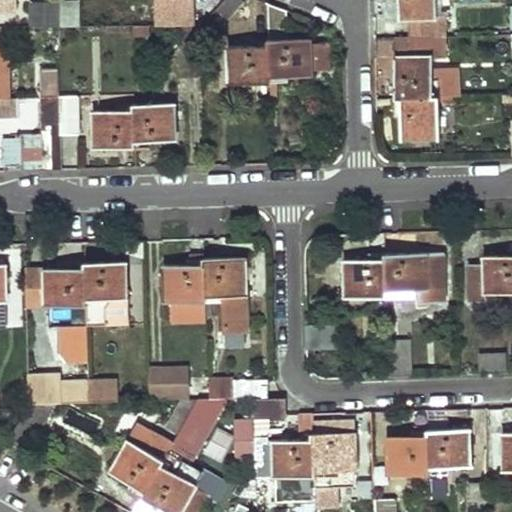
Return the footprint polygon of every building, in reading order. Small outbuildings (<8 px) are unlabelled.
[(78,0),(31,0),(31,23),(78,22),(78,0)] [(242,2),(240,0),(223,0),(215,8),(226,18),(242,2)] [(435,0),(398,0),(398,19),(406,19),(406,34),(444,33),(443,17),(436,17),(435,0)] [(286,10),(271,4),(271,40),(271,83),(288,83),(288,78),(310,78),(309,67),(331,67),(331,40),(287,40),(286,10)] [(147,30),(147,22),(131,22),(132,38),(144,38),(147,30)] [(202,22),(178,22),(178,74),(203,74),(202,22)] [(444,33),(406,34),(406,58),(393,58),(394,95),(437,94),(437,80),(431,80),(432,57),(444,58),(444,33)] [(271,83),(271,40),(253,40),(253,48),(230,48),(231,83),(271,83)] [(40,92),(57,91),(57,64),(39,65),(40,92)] [(43,129),(21,129),(22,167),(62,166),(62,132),(61,93),(42,94),(43,129)] [(61,93),(62,132),(79,132),(80,94),(61,93)] [(437,94),(394,95),(394,115),(401,115),(401,138),(438,137),(437,94)] [(117,112),(94,113),(94,151),(133,150),(132,106),(117,106),(117,112)] [(174,106),(132,106),(133,150),(153,149),(153,144),(175,144),(174,106)] [(485,295),(511,294),(511,250),(506,251),(506,257),(484,257),(484,267),(467,268),(468,305),(485,305),(485,295)] [(384,255),(385,299),(404,298),(403,292),(419,292),(420,304),(442,303),(441,253),(384,255)] [(345,300),(385,299),(384,255),(366,255),(366,260),(344,261),(345,300)] [(224,302),(226,334),(250,333),(246,257),(206,260),(209,303),(224,302)] [(209,303),(206,260),(187,260),(187,265),(165,266),(164,304),(209,303)] [(127,262),(86,263),(87,305),(88,325),(107,324),(106,307),(113,299),(127,299),(127,262)] [(87,305),(86,263),(70,263),(70,268),(26,269),(26,306),(87,305)] [(60,321),(58,360),(85,361),(87,323),(60,321)] [(338,327),(306,328),(306,350),(339,350),(338,327)] [(385,342),(386,374),(408,374),(407,341),(385,342)] [(500,352),(473,353),(474,369),(500,368),(500,352)] [(149,400),(191,400),(191,368),(149,369),(149,400)] [(27,377),(28,402),(55,402),(88,401),(88,383),(61,383),(61,376),(27,377)] [(254,398),(265,397),(264,381),(211,382),(212,398),(254,398)] [(254,415),(283,415),(282,396),(265,397),(254,398),(254,415)] [(172,445),(169,451),(178,456),(205,406),(196,401),(192,409),(179,432),(172,445)] [(4,444),(22,454),(55,402),(28,402),(4,444)] [(169,428),(179,432),(192,409),(182,404),(169,428)] [(358,425),(358,412),(314,412),(315,425),(358,425)] [(467,431),(427,432),(428,476),(446,476),(446,470),(467,470),(467,431)] [(428,476),(427,432),(410,433),(410,439),(389,439),(389,477),(428,476)] [(169,451),(172,445),(152,433),(143,448),(129,440),(110,474),(130,485),(127,490),(141,498),(163,460),(169,451)] [(511,434),(501,435),(502,474),(511,473),(511,434)] [(313,436),(313,490),(348,489),(347,435),(313,436)] [(293,500),(314,500),(313,490),(313,436),(295,436),(295,442),(273,442),(274,481),(293,480),(293,500)] [(178,468),(163,460),(141,498),(165,511),(200,511),(209,497),(193,488),(196,483),(176,472),(178,468)] [(485,480),(466,480),(466,511),(486,511),(485,480)] [(390,511),(391,500),(371,500),(371,511),(390,511)]
